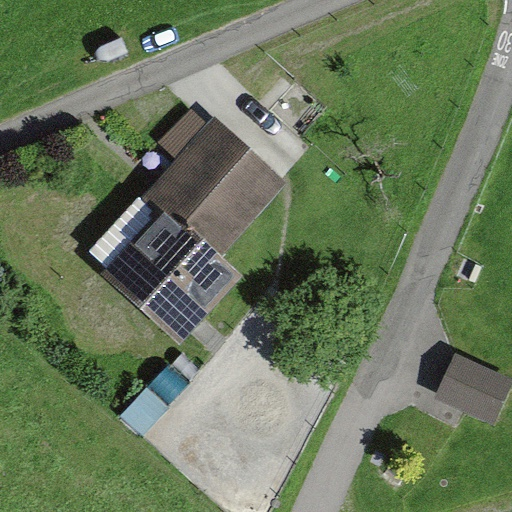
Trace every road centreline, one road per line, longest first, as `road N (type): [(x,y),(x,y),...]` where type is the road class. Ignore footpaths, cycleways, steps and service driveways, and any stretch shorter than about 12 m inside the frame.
road 1 (residential): [(511,52),(409,320),(315,511)]
road 2 (unclassified): [(0,147),(340,0)]
